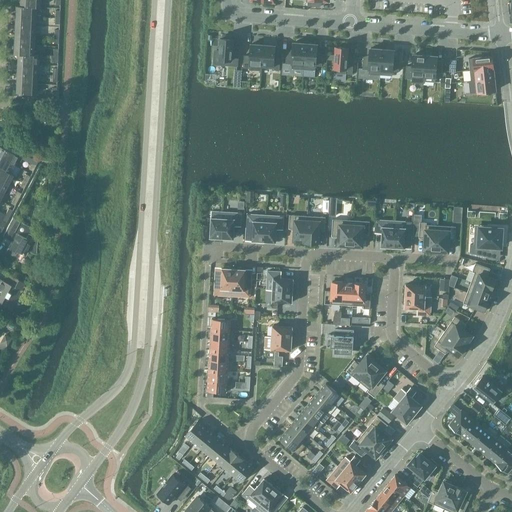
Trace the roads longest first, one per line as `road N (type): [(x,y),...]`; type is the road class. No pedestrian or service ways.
road 1 (secondary): [(87,476),(126,425),(146,365),(169,0)]
road 2 (secondary): [(154,0),(129,369),(54,449)]
road 3 (residential): [(390,261),(319,252),(306,259),(299,371),(252,432),(255,451),(327,511)]
road 4 (residential): [(347,21),(511,33)]
road 5 (residential): [(453,387),(392,336),(390,261)]
road 6 (residential): [(227,0),(234,12),(347,21)]
